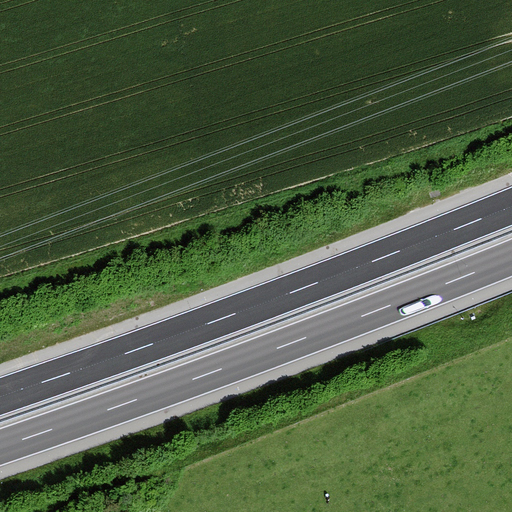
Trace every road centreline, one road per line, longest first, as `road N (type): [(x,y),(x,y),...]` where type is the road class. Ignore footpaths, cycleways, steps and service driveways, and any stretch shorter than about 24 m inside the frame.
road 1 (motorway): [(511,205),(0,396)]
road 2 (motorway): [(0,446),(511,256)]
